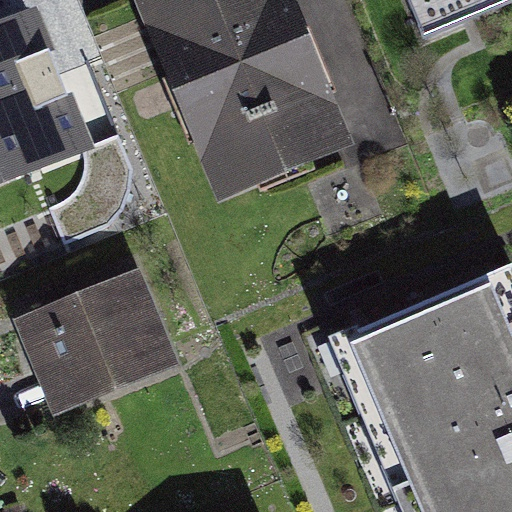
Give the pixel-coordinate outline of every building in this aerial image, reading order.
[(272,0),(138,0),(227,214),(342,166),(291,45),(272,0)] [(409,0),(424,36),(510,0),(409,0)] [(20,27),(0,35),(0,171),(69,142),(20,27)] [(511,511),(511,266),(338,341),(412,511),(511,511)] [(134,286),(26,329),(67,428),(174,384),(134,286)]
